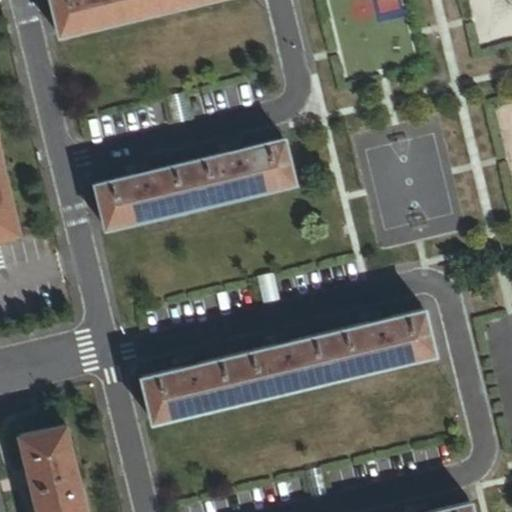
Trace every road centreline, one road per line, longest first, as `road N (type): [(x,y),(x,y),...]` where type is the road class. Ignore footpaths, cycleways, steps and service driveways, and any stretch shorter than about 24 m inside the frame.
road 1 (residential): [(108,359),(421,281),(445,292),(487,451),(476,472),(314,511)]
road 2 (residential): [(63,170),(304,109),(276,0)]
road 3 (residential): [(63,170),(105,345)]
road 4 (residential): [(22,0),(63,170)]
road 5 (residential): [(108,359),(145,511)]
